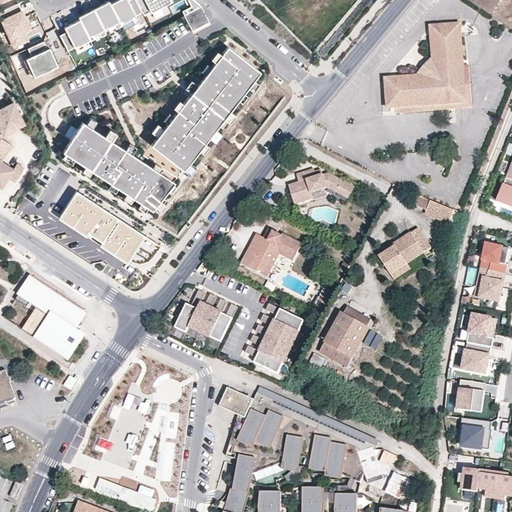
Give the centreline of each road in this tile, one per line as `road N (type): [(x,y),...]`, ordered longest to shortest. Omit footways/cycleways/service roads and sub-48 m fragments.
road 1 (residential): [(143,318),(323,95)]
road 2 (residential): [(132,333),(205,371),(187,511)]
road 3 (residential): [(132,333),(29,511)]
road 4 (residential): [(0,225),(143,318)]
road 5 (residential): [(212,0),(323,95)]
road 6 (residential): [(323,95),(402,0)]
